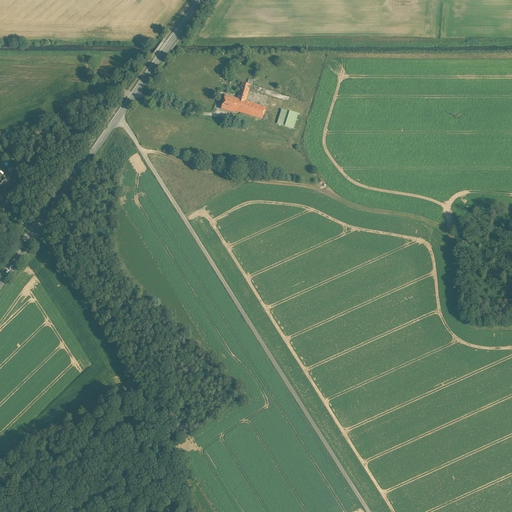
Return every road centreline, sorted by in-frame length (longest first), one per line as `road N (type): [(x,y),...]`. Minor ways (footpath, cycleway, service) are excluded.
road 1 (track): [(117,116),(370,511)]
road 2 (secondary): [(0,288),(201,0)]
road 3 (track): [(141,145),(238,176),(326,189)]
